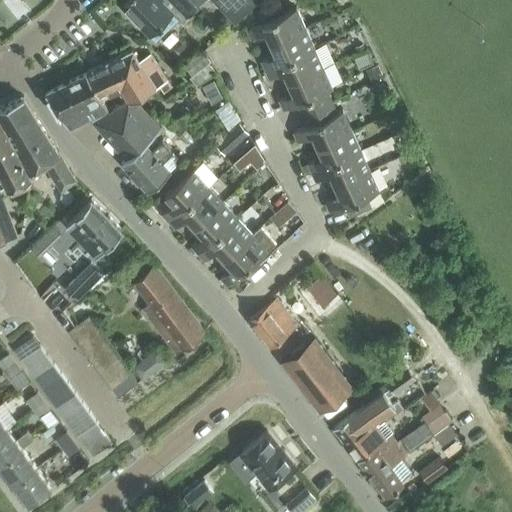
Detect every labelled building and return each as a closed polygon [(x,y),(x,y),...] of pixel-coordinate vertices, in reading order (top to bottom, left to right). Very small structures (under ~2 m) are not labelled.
[(150,36),(155,41),(179,19),(182,22),(187,18),(197,8),(189,0),(164,0),(163,1),(161,0),(126,0),(120,6),(150,36)] [(189,0),(197,8),(205,0),(189,0)] [(212,0),(234,23),(257,0),(212,0)] [(267,33),(272,43),(306,27),(297,7),(285,13),(280,2),(258,12),(263,23),(248,29),(253,39),(267,33)] [(225,14),(220,18),(221,26),(225,30),(233,22),(225,14)] [(263,60),(267,69),(315,47),(306,27),(272,43),(277,54),(263,60)] [(362,44),(355,47),(358,52),(365,49),(362,44)] [(315,47),(267,69),(271,79),(285,72),(290,83),(325,67),(315,47)] [(133,49),(107,62),(119,82),(130,76),(144,69),(148,73),(160,67),(152,54),(140,60),(133,49)] [(202,51),(185,66),(193,75),(210,61),(210,60),(209,59),(202,51)] [(107,62),(86,73),(103,99),(118,90),(122,97),(126,95),(129,102),(118,108),(124,117),(140,104),(135,99),(141,96),(130,76),(119,82),(107,62)] [(208,63),(190,78),(198,87),(215,73),(216,72),(213,69),(208,63)] [(378,64),(366,69),(371,82),(383,77),(378,64)] [(144,69),(130,76),(141,96),(160,86),(166,91),(173,88),(160,67),(148,73),(144,69)] [(285,108),(299,102),(304,113),(333,100),(328,89),(333,87),(325,67),(290,83),(295,93),(280,99),(285,108)] [(86,73),(46,93),(60,117),(62,117),(69,129),(90,119),(104,133),(124,117),(118,108),(111,112),(103,99),(86,73)] [(24,98),(0,106),(0,120),(29,170),(44,161),(61,188),(76,177),(24,98)] [(304,113),(309,125),(295,131),(299,141),(314,135),(319,146),(353,131),(343,110),(338,112),(333,100),(304,113)] [(124,117),(104,133),(126,157),(122,161),(148,190),(172,169),(164,160),(174,151),(163,139),(152,149),(145,141),(161,126),(140,104),(124,117)] [(178,134),(194,125),(186,113),(171,122),(178,134)] [(0,120),(0,171),(8,186),(16,183),(19,190),(30,185),(27,178),(32,175),(29,170),(0,120)] [(224,155),(247,133),(239,124),(215,146),(224,155)] [(323,157),(309,163),(301,166),(305,175),(313,171),(313,173),(362,151),(353,131),(319,146),(323,157)] [(255,143),(244,153),(251,160),(250,161),(257,169),(266,161),(256,144),(255,143)] [(362,151),(313,173),(317,181),(332,175),(336,186),(371,170),(362,151)] [(163,215),(170,222),(209,186),(195,170),(166,196),(174,205),(163,215)] [(380,190),(371,170),(336,186),(341,196),(327,202),(332,213),(346,207),(350,216),(372,207),(367,196),(380,190)] [(209,186),(170,222),(176,230),(187,220),(195,228),(224,202),(209,186)] [(0,226),(5,237),(17,233),(4,199),(2,199),(0,195),(0,226)] [(97,253),(122,228),(91,198),(66,223),(97,253)] [(224,202),(195,228),(203,237),(192,247),(198,254),(238,218),(224,202)] [(288,202),(269,218),(278,229),(297,212),(288,202)] [(238,218),(198,254),(205,262),(216,252),(224,260),(253,234),(238,218)] [(268,250),(253,234),(224,260),(232,269),(220,279),(227,287),(268,250)] [(143,308),(176,352),(205,331),(157,266),(135,282),(150,303),(143,308)] [(308,286),(322,306),(337,295),(322,275),(308,286)] [(249,320),(271,349),(272,350),(299,328),(277,299),(249,320)] [(89,317),(69,332),(77,341),(96,327),(89,317)] [(96,327),(77,341),(84,351),(103,337),(96,327)] [(39,345),(32,336),(13,350),(20,360),(39,345)] [(103,337),(84,351),(91,360),(110,346),(103,337)] [(316,338),(283,363),(321,413),(354,388),(316,338)] [(39,345),(20,360),(27,369),(47,355),(39,345)] [(91,361),(112,389),(131,374),(110,346),(91,361)] [(0,357),(0,364),(3,369),(14,361),(7,352),(0,357)] [(47,355),(27,369),(35,379),(54,364),(47,355)] [(383,393),(334,430),(345,446),(400,404),(397,400),(392,404),(387,398),(416,379),(401,358),(392,363),(398,373),(379,386),(383,393)] [(10,378),(20,370),(14,361),(3,369),(10,378)] [(54,364),(35,379),(42,388),(61,374),(54,364)] [(61,374),(42,388),(49,398),(69,383),(61,374)] [(137,382),(131,374),(112,389),(118,397),(137,382)] [(69,383),(49,398),(56,408),(76,393),(69,383)] [(26,399),(32,408),(43,400),(37,391),(26,399)] [(76,393),(56,408),(64,417),(83,403),(76,393)] [(38,416),(49,408),(43,400),(32,408),(38,416)] [(83,403),(64,417),(71,427),(90,412),(83,403)] [(400,404),(345,446),(358,462),(376,448),(384,458),(445,412),(439,404),(421,416),(425,421),(395,443),(391,437),(395,434),(385,421),(404,408),(400,404)] [(90,412),(71,427),(78,436),(98,422),(90,412)] [(376,448),(358,462),(386,498),(404,484),(391,468),(406,456),(405,455),(434,434),(442,444),(457,434),(449,423),(451,421),(445,412),(384,458),(376,448)] [(98,422),(78,436),(86,446),(105,431),(98,422)] [(0,431),(0,462),(32,438),(27,431),(15,439),(6,427),(0,431)] [(55,438),(62,447),(73,439),(66,430),(55,438)] [(105,431),(86,446),(93,456),(112,441),(105,431)] [(242,454),(231,462),(248,483),(258,475),(270,489),(297,468),(269,432),(243,453),(242,454)] [(32,438),(0,462),(0,465),(13,483),(36,466),(22,448),(33,439),(32,438)] [(68,455),(79,447),(73,439),(62,447),(68,455)] [(437,457),(419,471),(427,482),(445,468),(437,457)] [(51,487),(36,466),(13,483),(29,504),(51,487)] [(204,481),(184,497),(192,507),(212,491),(204,481)] [(208,503),(198,511),(216,511),(217,511),(208,503)]
